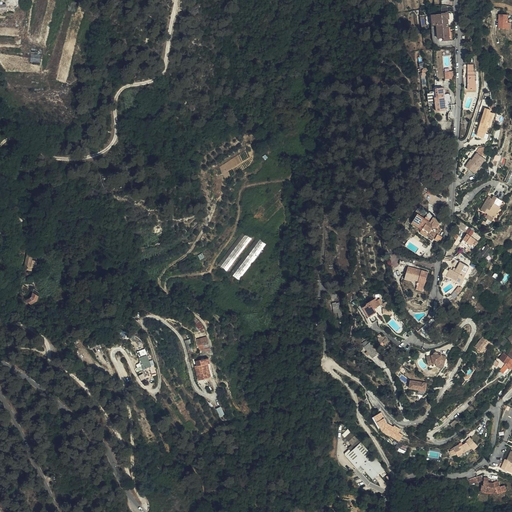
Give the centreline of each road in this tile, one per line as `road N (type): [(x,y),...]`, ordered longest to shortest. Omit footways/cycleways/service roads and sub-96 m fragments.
road 1 (residential): [(394,479),(352,389),(327,366),(362,382),(396,419),(423,418),(473,325),(467,320),(439,335),(422,327)]
road 2 (track): [(0,148),(4,140),(25,145),(54,161),(113,144),(111,101),(129,85),(155,81),(166,65),(176,0)]
road 3 (residential): [(458,0),(452,209),(436,299)]
road 4 (track): [(134,484),(120,439),(87,388),(26,324),(0,317)]
road 5 (tertiary): [(0,361),(107,450),(143,511)]
road 6 (residential): [(394,479),(475,468),(494,441),(500,403),(511,395)]
road 7 (tertiary): [(57,511),(0,394)]
